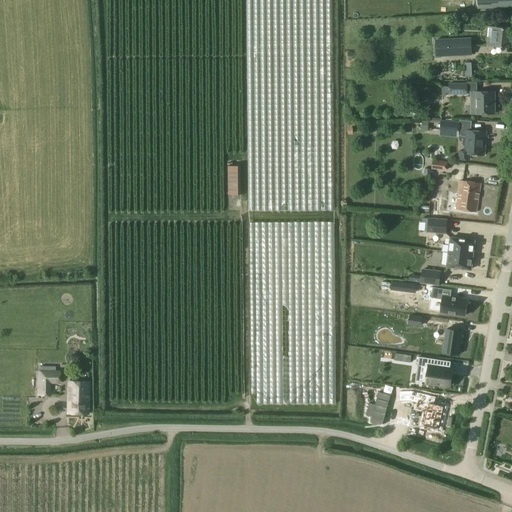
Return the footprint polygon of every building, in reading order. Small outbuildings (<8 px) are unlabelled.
[(511,0),(484,0),(485,8),(485,9),(511,7),(511,0)] [(486,45),(509,47),(510,29),(488,27),(486,45)] [(472,39),(436,41),(437,57),(472,55),(472,39)] [(465,63),(465,76),(473,76),(472,63),(465,63)] [(448,95),(468,95),(468,83),(448,83),(448,95)] [(475,114),(495,114),(495,92),(475,92),(475,114)] [(440,132),(459,133),(460,122),(441,121),(440,132)] [(458,160),(470,161),(471,154),(484,155),(485,132),(466,131),(465,151),(459,150),(458,160)] [(432,169),(446,171),(447,162),(433,160),(432,169)] [(227,166),(228,195),(240,195),(240,166),(227,166)] [(456,209),(476,212),(480,184),(461,181),(456,209)] [(248,193),(248,209),(301,210),(301,199),(296,199),(296,191),(294,191),(295,184),(291,183),(290,196),(286,196),(286,201),(280,201),(280,206),(268,206),(268,203),(262,203),(263,199),(254,198),(255,194),(248,193)] [(427,232),(446,234),(447,219),(428,217),(427,232)] [(313,219),(283,225),(286,229),(289,245),(287,243),(289,249),(292,249),(293,255),(285,256),(288,274),(292,273),(293,278),(297,284),(296,275),(309,273),(308,268),(304,271),(302,260),(308,267),(306,255),(303,256),(302,250),(303,252),(301,239),(304,238),(310,233),(316,232),(313,219)] [(449,253),(473,256),(475,241),(451,238),(450,246),(443,245),(442,252),(449,253)] [(447,267),(471,270),(473,256),(449,253),(447,267)] [(421,283),(439,285),(440,272),(422,270),(421,283)] [(464,315),(467,299),(448,297),(449,289),(433,287),(431,298),(443,299),(441,312),(464,315)] [(410,316),(409,324),(421,326),(422,318),(410,316)] [(447,329),(443,352),(459,355),(462,331),(447,329)] [(449,374),(449,370),(438,368),(439,360),(419,357),(418,365),(429,367),(426,382),(450,386),(452,375),(449,374)] [(37,396),(51,396),(51,389),(50,389),(50,384),(60,384),(60,371),(37,371),(37,396)] [(67,413),(88,414),(89,382),(68,382),(67,413)] [(411,391),(399,391),(399,394),(400,394),(400,401),(407,401),(410,401),(417,402),(416,407),(427,410),(423,425),(425,426),(424,428),(430,430),(431,427),(438,429),(444,406),(434,403),(436,397),(411,391)]
